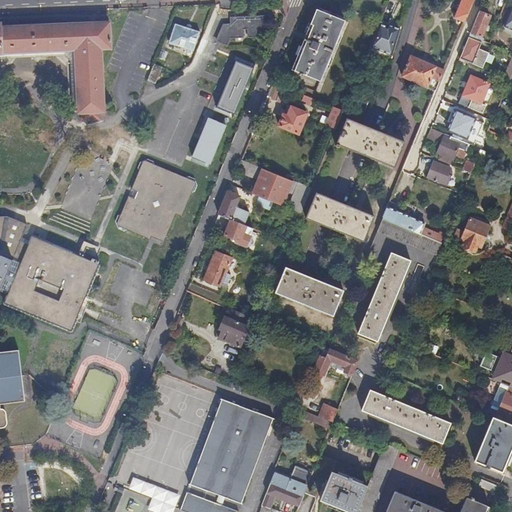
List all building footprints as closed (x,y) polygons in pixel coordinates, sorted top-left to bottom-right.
[(465,22),(473,0),(461,0),(455,18),(465,22)] [(505,0),(495,0),(493,7),(502,10),(505,0)] [(320,82),(345,21),(317,10),(292,70),(300,73),(300,76),(302,77),(303,75),(320,82)] [(490,16),(479,12),(471,33),(482,37),(490,16)] [(231,24),(226,25),(226,29),(222,39),(228,42),(229,39),(230,39),(244,38),(243,29),(248,29),(248,38),(266,37),(264,17),(231,18),(231,24)] [(0,53),(75,50),(78,104),(79,114),(83,114),(83,121),(101,120),(101,113),(105,113),(101,49),(111,49),(110,23),(1,28),(1,26),(2,26),(2,23),(0,22),(0,53)] [(193,51),(199,31),(175,24),(169,43),(193,51)] [(393,56),(401,30),(393,27),(392,30),(386,28),(387,27),(380,24),(371,47),(393,56)] [(226,29),(226,25),(224,25),(217,41),(228,46),(230,39),(229,39),(228,42),(222,39),(226,29)] [(465,48),(461,59),(483,68),(489,53),(479,49),(482,43),(469,38),(465,48)] [(75,50),(0,53),(0,60),(5,61),(5,59),(64,57),(70,62),(72,105),(78,104),(75,50)] [(436,91),(445,70),(411,56),(402,77),(436,91)] [(231,59),(211,110),(229,117),(249,66),(231,59)] [(163,68),(154,65),(152,71),(148,81),(156,84),(163,68)] [(471,76),(459,104),(483,114),(487,104),(489,105),(495,87),(490,85),(490,84),(471,76)] [(347,118),(360,124),(373,93),(360,88),(347,118)] [(287,106),(279,126),(298,134),(307,114),(287,106)] [(344,111),(334,107),(327,125),(337,129),(344,111)] [(476,119),(457,110),(448,131),(468,139),(476,119)] [(211,165),(227,126),(208,118),(192,157),(211,165)] [(360,124),(347,118),(336,145),(348,149),(394,168),(405,142),(360,124)] [(493,122),(487,119),(483,129),(488,132),(489,131),(493,122)] [(469,144),(432,128),(428,137),(442,143),(438,153),(454,160),(456,156),(464,159),(469,144)] [(348,149),(336,145),(316,193),(329,198),(348,149)] [(481,150),(478,156),(485,159),(487,154),(486,152),(481,150)] [(199,182),(197,175),(192,172),(188,173),(156,160),(155,158),(149,156),(145,158),(141,159),(139,164),(140,167),(133,185),(135,186),(134,190),(133,193),(130,192),(122,211),(119,212),(117,218),(121,225),(126,227),(129,226),(152,235),(154,232),(166,237),(178,210),(183,212),(193,188),(196,187),(199,182)] [(288,208),(301,213),(312,189),(242,160),(237,171),(258,180),(253,194),(283,206),(288,192),(294,195),(288,208)] [(466,168),(465,171),(471,173),(475,164),(468,161),(465,167),(466,168)] [(452,169),(435,162),(428,178),(448,186),(451,176),(449,175),(452,169)] [(229,193),(219,215),(231,220),(244,225),(249,213),(236,207),(240,197),(229,193)] [(329,198),(316,193),(306,219),(318,224),(364,242),(374,217),(329,198)] [(270,210),(273,203),(259,197),(256,204),(270,210)] [(390,202),(383,219),(436,241),(439,234),(423,228),(425,223),(395,211),(398,205),(390,202)] [(503,227),(511,230),(511,228),(511,208),(503,227)] [(219,215),(216,223),(228,228),(231,220),(219,215)] [(0,291),(1,290),(8,293),(30,241),(26,239),(22,237),(27,225),(7,216),(0,216),(0,291)] [(318,224),(306,219),(285,267),(298,273),(318,224)] [(490,227),(470,219),(465,231),(458,228),(455,237),(465,241),(463,245),(464,247),(474,251),(477,251),(478,246),(481,248),(490,227)] [(231,220),(228,228),(224,236),(236,240),(235,242),(247,247),(251,236),(250,236),(253,229),(244,225),(231,220)] [(439,234),(436,241),(442,244),(446,235),(440,232),(439,234)] [(402,241),(410,245),(414,237),(406,233),(402,241)] [(30,241),(8,293),(5,303),(5,305),(18,311),(27,314),(29,313),(30,312),(70,329),(74,320),(75,320),(85,296),(89,285),(92,284),(94,279),(99,266),(99,265),(98,263),(99,261),(92,258),(91,261),(78,255),(77,253),(35,235),(32,237),(30,241)] [(226,273),(232,259),(216,252),(204,280),(226,289),(231,276),(230,275),(226,273)] [(411,262),(391,253),(358,334),(377,342),(411,262)] [(298,273),(285,267),(275,293),(333,317),(343,291),(298,273)] [(191,283),(188,291),(212,301),(215,293),(191,283)] [(90,298),(85,296),(75,320),(80,322),(90,298)] [(248,316),(233,310),(230,317),(227,316),(226,319),(225,319),(221,329),(224,330),(221,338),(240,346),(247,349),(250,340),(244,338),(248,328),(244,326),(248,316)] [(321,357),(325,348),(314,343),(310,352),(321,357)] [(358,361),(329,349),(325,348),(321,357),(315,371),(324,376),(331,361),(338,364),(339,364),(347,367),(345,372),(352,375),(358,361)] [(0,427),(4,427),(7,426),(7,423),(6,411),(5,409),(3,408),(0,408),(0,403),(24,401),(18,349),(0,351),(0,427)] [(511,354),(508,361),(497,356),(495,361),(497,365),(496,369),(504,372),(501,379),(511,383),(511,354)] [(509,386),(502,383),(491,408),(499,411),(509,386)] [(511,387),(509,386),(499,411),(498,412),(511,417),(511,387)] [(443,443),(451,423),(370,389),(362,410),(443,443)] [(241,504),(273,419),(223,400),(190,485),(241,504)] [(333,423),(338,411),(324,405),(319,417),(325,420),(333,423)] [(325,420),(319,417),(299,409),(297,416),(322,426),(325,420)] [(502,472),(511,448),(511,425),(493,417),(475,461),(502,472)] [(357,511),(372,511),(398,449),(385,443),(367,487),(357,511)] [(273,496),(299,506),(312,475),(295,469),(290,483),(280,479),(280,478),(273,476),(262,506),(271,509),(274,500),(272,499),(273,496)] [(321,500),(349,511),(357,511),(367,487),(332,473),(321,500)] [(158,511),(174,511),(182,494),(135,475),(130,487),(154,496),(149,508),(158,511)] [(494,492),(495,489),(497,486),(482,480),(481,483),(480,486),(494,492)] [(418,501),(395,491),(386,511),(485,511),(488,506),(473,500),(474,498),(472,497),(471,499),(467,498),(460,511),(445,511),(425,504),(428,498),(421,495),(418,501)] [(238,511),(187,493),(181,510),(185,511),(238,511)]
